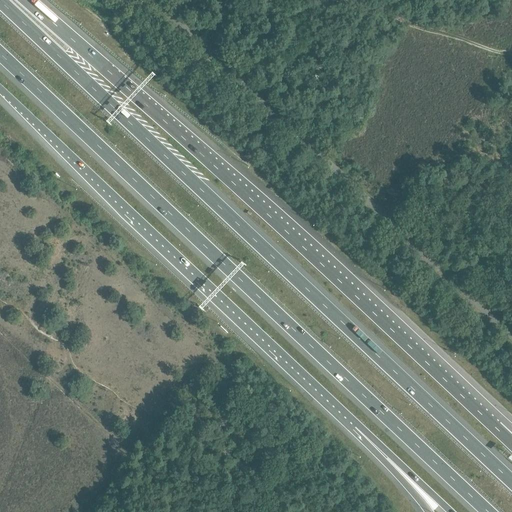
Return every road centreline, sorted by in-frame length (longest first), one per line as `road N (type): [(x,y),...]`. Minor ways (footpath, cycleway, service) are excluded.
road 1 (motorway): [(511,481),(4,0)]
road 2 (motorway): [(0,55),(488,511)]
road 3 (motorway): [(495,427),(22,0)]
road 4 (motorway): [(0,87),(355,425)]
road 5 (motorway): [(355,425),(451,511)]
